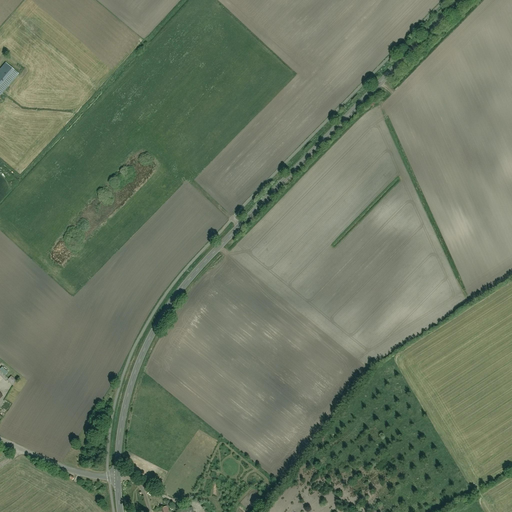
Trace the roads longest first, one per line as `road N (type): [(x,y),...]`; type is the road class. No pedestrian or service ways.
road 1 (tertiary): [(462,0),(171,303),(131,382),(117,477)]
road 2 (residential): [(0,439),(62,468),(117,477)]
